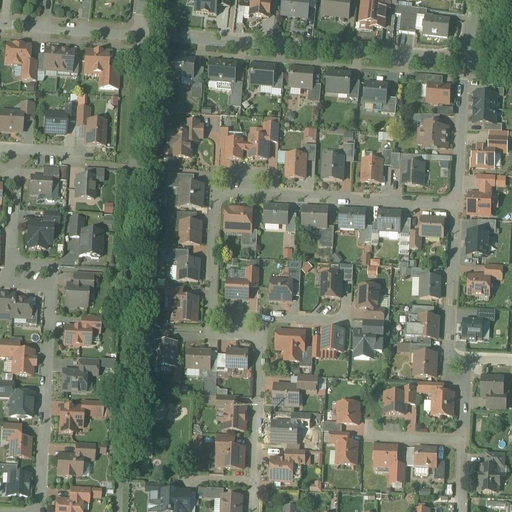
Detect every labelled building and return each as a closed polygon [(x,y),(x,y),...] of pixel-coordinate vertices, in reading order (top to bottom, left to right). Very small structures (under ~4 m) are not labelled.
[(252,0),(251,17),(269,19),(270,0),(252,0)] [(310,1),(302,0),(282,0),(281,17),(291,18),(291,17),(309,18),(310,1)] [(350,0),(322,0),(320,16),(349,19),(350,0)] [(389,3),(364,0),(362,21),(377,23),(376,24),(388,25),(389,10),(390,3),(389,3)] [(397,0),(389,0),(389,3),(390,3),(389,10),(396,10),(396,8),(397,0)] [(502,1),(494,0),(489,0),(486,20),(499,22),(502,1)] [(419,10),(396,8),(396,10),(395,16),(417,18),(418,18),(419,10)] [(417,18),(401,17),(399,34),(415,35),(417,18)] [(448,21),(433,20),(433,18),(425,17),(424,36),(447,39),(448,21)] [(20,48),(15,47),(15,46),(14,46),(14,47),(6,46),(5,65),(10,66),(12,67),(17,68),(19,66),(22,66),(28,67),(28,64),(29,48),(21,47),(20,47),(20,48)] [(54,51),(45,51),(44,57),(43,72),(45,72),(57,73),(59,50),(54,50),(54,51)] [(63,51),(59,50),(57,73),(69,74),(70,74),(72,59),(72,53),(63,52),(63,51)] [(99,54),(95,53),(94,53),(94,54),(85,53),(84,74),(100,75),(106,75),(106,73),(107,54),(100,54),(100,53),(99,53),(99,54)] [(44,57),(38,56),(37,65),(36,73),(45,74),(45,72),(43,72),(44,57)] [(78,60),(72,59),(70,74),(69,74),(69,76),(77,76),(78,60)] [(194,62),(175,60),(173,77),(192,79),(193,69),(194,62)] [(234,83),(236,65),(210,63),(208,82),(216,83),(231,84),(234,84),(234,83)] [(37,65),(28,64),(28,67),(22,66),(21,81),(35,83),(36,73),(37,65)] [(274,68),(252,67),(250,86),(264,87),(264,85),(272,86),(273,86),(274,74),(274,68)] [(203,70),(193,69),(192,79),(195,80),(194,91),(202,92),(203,70)] [(313,72),(291,70),(290,88),(308,90),(311,90),(311,86),(313,72)] [(119,73),(106,73),(106,75),(100,75),(99,90),(118,91),(119,73)] [(283,75),(274,74),(273,86),(272,86),(272,90),(282,91),(283,75)] [(349,76),(329,74),(327,94),(347,95),(348,95),(348,87),(349,82),(349,76)] [(443,78),(426,77),(425,87),(428,87),(428,86),(442,87),(443,78)] [(359,83),(349,82),(348,87),(348,95),(347,95),(346,100),(358,101),(359,83)] [(231,84),(216,83),(216,91),(230,92),(231,84)] [(242,84),(234,83),(234,84),(231,84),(230,92),(230,96),(233,96),(241,97),(242,84)] [(386,87),(365,85),(364,104),(382,105),(384,105),(385,99),(386,87)] [(321,86),(311,86),(311,90),(308,90),(307,103),(319,104),(321,86)] [(442,87),(428,86),(428,87),(427,103),(431,104),(433,106),(438,106),(440,104),(448,105),(450,88),(442,87)] [(241,97),(233,96),(232,108),(240,109),(241,97)] [(496,97),(473,96),(471,125),(483,126),(495,126),(496,97)] [(396,100),(385,99),(384,105),(382,105),(381,115),(395,116),(396,100)] [(210,111),(202,111),(202,105),(201,111),(202,111),(202,115),(210,115),(210,111)] [(34,106),(21,106),(21,115),(21,122),(33,122),(34,106)] [(70,107),(65,106),(65,117),(65,123),(75,124),(76,110),(76,107),(70,107)] [(89,111),(76,110),(75,124),(75,128),(86,128),(86,123),(88,123),(89,111)] [(21,115),(0,113),(0,133),(20,134),(21,122),(21,115)] [(65,117),(45,116),(44,135),(46,135),(48,137),(52,137),(54,136),(64,136),(65,123),(65,117)] [(439,118),(429,117),(429,123),(429,125),(438,126),(439,118)] [(88,123),(86,123),(86,128),(85,146),(103,147),(104,124),(88,123)] [(199,124),(187,123),(187,132),(199,133),(199,124)] [(429,125),(425,125),(425,133),(419,133),(418,141),(424,141),(424,149),(446,151),(447,138),(444,138),(444,130),(441,130),(441,126),(438,126),(429,125)] [(279,126),(263,126),(263,140),(268,140),(268,144),(278,144),(279,126)] [(495,126),(483,126),(482,133),(488,133),(500,134),(501,126),(495,126)] [(488,133),(487,148),(494,149),(494,154),(506,155),(508,135),(500,134),(488,133)] [(191,136),(174,135),(174,136),(169,135),(168,146),(173,147),(173,159),(190,160),(191,136)] [(263,140),(250,139),(249,146),(249,153),(249,154),(247,155),(247,159),(249,161),(253,161),(254,160),(267,161),(268,144),(268,140),(263,140)] [(242,142),(227,142),(226,160),(241,161),(241,152),(249,153),(249,146),(242,146),(242,142)] [(168,150),(164,150),(163,160),(173,160),(173,159),(173,147),(168,146),(168,150)] [(354,146),(343,146),(342,159),(343,160),(343,164),(353,164),(354,146)] [(316,147),(302,147),(302,157),(305,157),(304,162),(315,163),(316,147)] [(472,148),(471,170),(493,171),(494,154),(494,149),(487,148),(472,148)] [(392,152),(381,152),(380,163),(381,163),(381,167),(391,168),(392,155),(392,152)] [(400,156),(392,155),(391,168),(391,171),(399,171),(400,156)] [(302,157),(287,156),(286,179),(303,180),(304,162),(305,157),(302,157)] [(342,159),(323,158),(322,182),(342,183),(343,164),(343,160),(342,159)] [(380,163),(363,162),(362,184),(380,185),(381,167),(381,163),(380,163)] [(423,166),(404,165),(402,186),(422,187),(423,166)] [(102,171),(84,169),(84,179),(94,179),(94,180),(102,180),(102,171)] [(43,170),(43,179),(37,179),(30,179),(29,195),(45,196),(45,200),(47,203),(50,203),(50,204),(51,204),(51,203),(53,203),(56,201),(57,171),(43,170)] [(193,177),(177,176),(177,186),(183,186),(193,187),(193,177)] [(84,179),(76,178),(75,200),(93,201),(94,180),(94,179),(84,179)] [(480,195),(489,196),(489,189),(494,189),(494,179),(477,178),(476,188),(480,188),(480,195)] [(193,187),(183,186),(183,208),(201,209),(202,187),(193,187)] [(467,195),(466,217),(489,219),(491,196),(489,196),(480,195),(467,195)] [(287,209),(265,208),(264,225),(285,226),(286,226),(287,218),(287,209)] [(251,211),(226,210),(225,233),(242,234),(247,234),(248,232),(250,232),(251,211)] [(326,211),(303,210),(302,228),(320,229),(325,229),(326,211)] [(364,213),(341,212),(340,230),(359,231),(363,231),(363,230),(364,213)] [(58,214),(43,213),(43,225),(52,225),(51,227),(58,227),(58,214)] [(194,215),(176,214),(176,224),(181,224),(181,223),(194,223),(194,215)] [(400,215),(379,214),(378,232),(388,233),(390,233),(390,232),(398,233),(398,234),(399,234),(399,220),(400,215)] [(296,218),(287,218),(286,226),(285,226),(285,234),(295,234),(296,218)] [(410,221),(399,220),(399,234),(398,234),(398,236),(400,236),(409,237),(410,233),(410,221)] [(443,221),(421,220),(420,234),(420,238),(421,238),(442,239),(443,221)] [(82,222),(70,221),(69,239),(80,239),(81,239),(81,234),(82,222)] [(37,223),(30,222),(29,223),(28,223),(27,244),(28,245),(28,250),(45,251),(45,245),(50,246),(51,227),(52,225),(43,225),(39,225),(37,223)] [(194,223),(181,223),(181,224),(181,232),(180,232),(179,246),(199,246),(200,224),(194,223)] [(477,223),(477,234),(489,235),(488,236),(495,236),(496,224),(477,223)] [(333,231),(325,231),(325,229),(320,229),(319,249),(332,250),(333,231)] [(363,231),(359,231),(359,246),(371,247),(372,231),(363,230),(363,231)] [(250,232),(248,232),(247,234),(242,234),(241,247),(256,248),(257,232),(250,232)] [(398,233),(390,232),(390,233),(388,233),(387,240),(399,241),(400,236),(398,236),(398,234),(398,233)] [(420,234),(410,233),(409,237),(409,251),(420,251),(421,238),(420,238),(420,234)] [(101,235),(81,234),(81,239),(80,239),(79,257),(89,258),(91,260),(98,260),(100,258),(101,235)] [(467,234),(466,258),(487,259),(488,236),(489,235),(477,234),(467,234)] [(188,253),(171,252),(170,262),(176,262),(176,259),(186,259),(187,253),(188,253)] [(199,263),(188,263),(188,262),(179,262),(178,269),(178,282),(178,283),(198,283),(199,263)] [(353,267),(339,267),(338,277),(341,278),(341,283),(352,283),(353,267)] [(502,269),(485,268),(485,278),(489,278),(489,281),(501,282),(502,269)] [(178,269),(172,269),(170,271),(170,280),(171,282),(178,282),(178,269)] [(300,271),(289,270),(288,283),(292,284),(291,286),(300,286),(300,271)] [(429,271),(411,270),(411,280),(421,281),(421,280),(428,280),(429,271)] [(258,272),(246,271),(245,283),(248,284),(248,289),(257,289),(258,272)] [(338,277),(322,277),(321,299),(340,300),(341,283),(341,278),(338,277)] [(485,278),(475,277),(474,278),(469,278),(468,297),(488,298),(489,281),(489,278),(485,278)] [(92,279),(73,278),(73,288),(87,288),(87,292),(91,293),(92,279)] [(428,280),(421,280),(421,281),(420,300),(438,300),(439,280),(428,280)] [(245,283),(227,282),(226,300),(247,301),(248,289),(248,284),(245,283)] [(288,283),(271,283),(270,294),(269,295),(268,298),(270,299),(270,303),(291,304),(291,286),(292,284),(288,283)] [(73,288),(67,287),(66,292),(64,294),(64,297),(66,299),(65,307),(67,307),(69,309),(73,310),(75,308),(86,308),(87,292),(87,288),(73,288)] [(182,290),(164,289),(164,297),(164,303),(178,303),(178,300),(182,300),(182,290)] [(378,290),(359,289),(358,310),(367,311),(377,311),(377,310),(378,290)] [(12,297),(0,296),(0,314),(11,315),(12,301),(12,297)] [(182,300),(178,300),(178,303),(164,303),(164,311),(180,312),(179,322),(196,323),(197,301),(182,300)] [(30,302),(12,301),(11,315),(11,319),(27,320),(29,320),(29,309),(30,302)] [(432,310),(412,308),(411,319),(417,319),(432,319),(432,310)] [(36,309),(29,309),(29,320),(27,320),(26,326),(35,326),(36,309)] [(377,311),(367,311),(367,323),(383,323),(383,311),(377,310),(377,311)] [(432,319),(417,319),(416,340),(436,341),(437,320),(432,319)] [(99,320),(81,320),(81,329),(89,330),(89,335),(98,335),(99,320)] [(483,322),(462,321),(461,341),(468,341),(468,342),(476,343),(476,341),(482,342),(483,322)] [(367,323),(364,322),(364,335),(355,335),(354,353),(355,353),(354,360),(369,361),(369,353),(381,354),(382,344),(375,343),(375,337),(382,337),(383,323),(367,323)] [(81,329),(64,329),(64,347),(72,347),(73,349),(78,349),(80,347),(80,345),(89,346),(89,335),(89,330),(81,329)] [(159,332),(144,331),(143,344),(155,345),(155,344),(158,344),(159,332)] [(343,333),(322,332),(321,341),(321,353),(342,354),(343,333)] [(304,335),(277,334),(276,352),(285,352),(287,354),(290,354),(290,364),(299,364),(303,364),(303,349),(304,335)] [(321,341),(313,340),(312,350),(312,360),(321,360),(321,353),(321,341)] [(18,344),(0,343),(0,358),(13,359),(13,353),(17,353),(18,344)] [(158,344),(155,344),(155,345),(153,368),(172,369),(174,369),(175,345),(158,344)] [(427,347),(398,346),(398,353),(409,354),(409,356),(415,356),(427,356),(427,347)] [(312,350),(303,349),(303,364),(299,364),(299,369),(311,370),(312,360),(312,350)] [(210,353),(187,352),(186,370),(207,371),(209,371),(210,363),(210,353)] [(247,353),(237,353),(237,352),(231,352),(230,353),(228,353),(227,357),(227,370),(246,371),(247,353)] [(17,353),(13,353),(13,359),(12,376),(31,377),(31,368),(34,368),(34,361),(32,361),(32,354),(17,353)] [(227,357),(217,356),(216,374),(227,375),(227,370),(227,357)] [(427,356),(415,356),(414,379),(434,380),(435,357),(427,356)] [(97,364),(79,363),(78,373),(85,374),(85,377),(96,378),(97,364)] [(216,363),(210,363),(209,371),(207,371),(207,380),(215,381),(216,363)] [(76,373),(70,373),(62,373),(61,393),(84,394),(85,377),(85,374),(78,373),(76,373)] [(317,380),(302,379),(302,388),(299,388),(299,394),(316,395),(317,380)] [(503,380),(482,379),(481,399),(487,399),(502,400),(502,398),(503,380)] [(12,385),(0,384),(0,399),(11,400),(11,395),(12,395),(12,385)] [(444,386),(426,386),(425,396),(433,396),(443,396),(444,386)] [(299,388),(274,387),(273,407),(294,408),(295,398),(298,398),(299,394),(299,388)] [(416,391),(402,390),(401,396),(406,396),(406,406),(416,407),(416,391)] [(12,395),(11,395),(11,400),(10,418),(16,418),(18,420),(23,421),(25,419),(31,419),(32,396),(12,395)] [(401,396),(388,396),(387,403),(386,405),(385,416),(404,417),(404,412),(405,410),(406,406),(406,396),(401,396)] [(443,396),(433,396),(432,418),(451,419),(452,397),(443,396)] [(502,400),(487,399),(487,411),(505,412),(505,398),(502,398),(502,400)] [(234,400),(217,399),(217,408),(223,409),(224,408),(234,408),(234,400)] [(102,405),(88,404),(88,411),(88,418),(101,419),(102,405)] [(358,407),(340,406),(339,417),(338,417),(338,425),(338,426),(342,426),(357,427),(358,407)] [(234,408),(224,408),(223,409),(222,432),(244,433),(244,422),(243,422),(243,417),(244,417),(245,409),(234,408)] [(88,411),(60,409),(60,421),(61,421),(60,434),(72,435),(72,429),(80,429),(81,418),(88,418),(88,411)] [(310,416),(292,416),(291,425),(296,425),(296,430),(309,430),(310,416)] [(291,425),(272,424),(271,444),(295,445),(296,430),(296,425),(291,425)] [(338,425),(324,424),(323,434),(330,434),(341,435),(342,426),(338,426),(338,425)] [(29,441),(19,441),(19,433),(2,432),(2,441),(10,442),(9,459),(28,460),(29,441)] [(341,435),(330,434),(329,445),(337,445),(338,445),(347,445),(348,435),(341,435)] [(235,439),(217,438),(216,470),(242,471),(243,452),(234,451),(235,439)] [(202,440),(192,439),(191,451),(201,451),(202,440)] [(347,445),(338,445),(337,445),(337,457),(339,459),(338,466),(355,467),(356,446),(347,445)] [(93,447),(75,446),(75,458),(81,459),(81,463),(93,463),(93,455),(93,447)] [(104,448),(93,447),(93,455),(104,455),(104,448)] [(396,450),(375,449),(375,454),(373,456),(373,460),(375,462),(375,467),(375,473),(377,475),(390,475),(390,468),(396,468),(396,450)] [(436,452),(416,451),(415,469),(434,470),(435,470),(435,465),(435,464),(436,452)] [(304,453),(286,452),(286,462),(292,462),(292,463),(304,464),(304,453)] [(504,457),(486,456),(485,469),(498,469),(498,470),(503,470),(504,457)] [(75,458),(58,457),(57,476),(63,477),(63,479),(71,480),(71,477),(80,478),(81,463),(81,459),(75,458)] [(286,462),(271,461),(270,481),(291,483),(292,463),(292,462),(286,462)] [(445,464),(435,464),(435,470),(434,470),(434,481),(444,482),(445,464)] [(16,467),(0,466),(0,475),(8,476),(16,476),(16,467)] [(405,468),(396,468),(390,468),(390,475),(389,485),(404,486),(405,468)] [(485,469),(480,469),(479,477),(478,479),(478,484),(479,485),(479,494),(496,495),(497,487),(499,487),(499,477),(497,477),(498,470),(498,469),(485,469)] [(16,476),(8,476),(7,498),(27,499),(28,477),(16,476)] [(69,503),(56,502),(54,511),(80,511),(81,511),(78,511),(78,501),(87,501),(88,490),(70,489),(69,503)] [(223,491),(206,490),(206,501),(222,502),(222,498),(223,498),(223,491)] [(178,493),(157,492),(157,504),(158,504),(158,511),(176,511),(177,510),(178,493)] [(223,498),(222,498),(222,502),(221,511),(240,511),(241,499),(223,498)]
